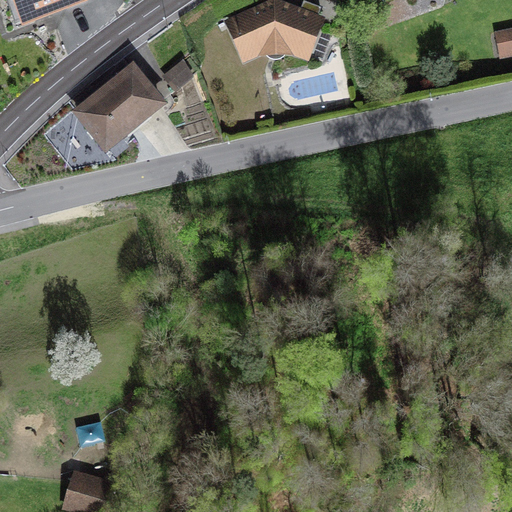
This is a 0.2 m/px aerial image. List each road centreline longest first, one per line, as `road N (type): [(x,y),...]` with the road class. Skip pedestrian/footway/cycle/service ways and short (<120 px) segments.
road 1 (tertiary): [(0,210),(511,95)]
road 2 (tertiary): [(0,138),(98,49),(171,0)]
